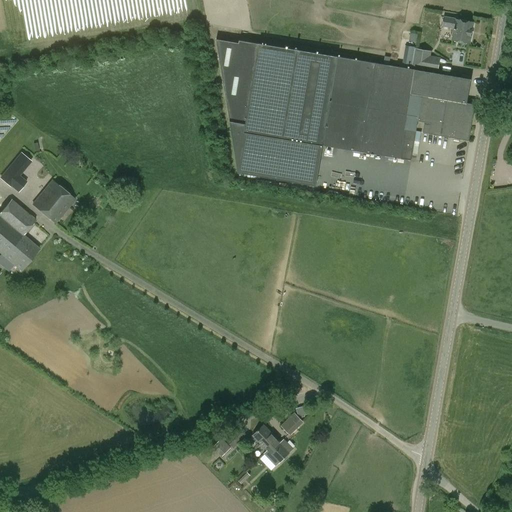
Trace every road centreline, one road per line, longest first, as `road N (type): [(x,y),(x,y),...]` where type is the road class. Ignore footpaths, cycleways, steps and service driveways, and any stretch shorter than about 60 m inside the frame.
road 1 (tertiary): [(427,457),(508,0)]
road 2 (unclassified): [(320,390),(38,488),(0,494)]
road 3 (unclassified): [(320,390),(49,227)]
road 4 (unclassified): [(427,457),(320,390)]
